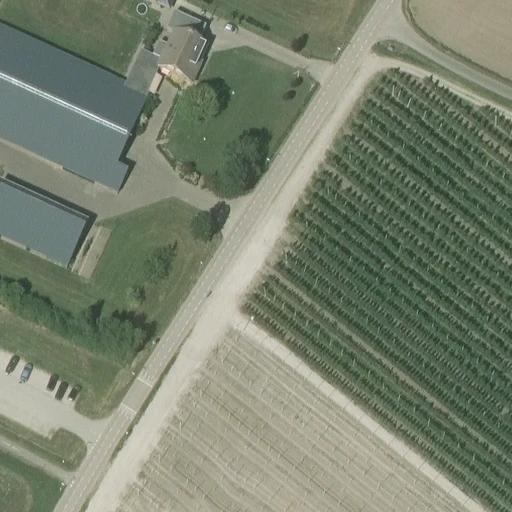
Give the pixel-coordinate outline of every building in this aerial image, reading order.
[(157,0),(156,5),(170,10),(174,0),(157,0)] [(158,45),(152,59),(161,63),(157,71),(188,85),(205,49),(197,46),(205,29),(173,14),(165,32),(173,36),(167,49),(158,45)] [(0,30),(0,142),(116,196),(126,174),(115,169),(148,98),(145,97),(124,87),(0,30)] [(140,53),(124,87),(145,97),(157,71),(161,63),(152,59),(140,53)] [(96,227),(0,182),(0,246),(69,280),(96,227)]
